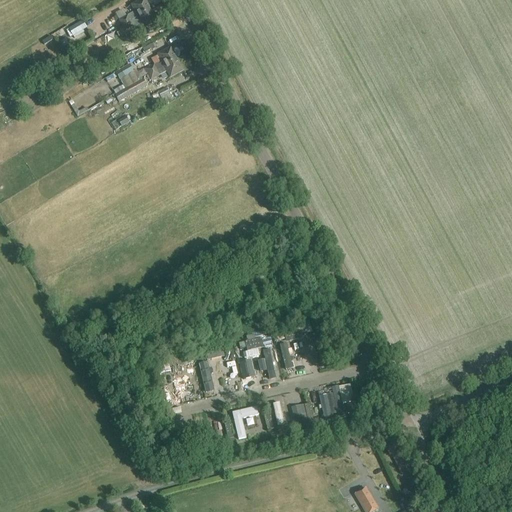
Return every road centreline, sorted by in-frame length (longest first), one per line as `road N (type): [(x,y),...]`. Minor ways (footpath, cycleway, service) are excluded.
road 1 (tertiary): [(375,366),(176,0)]
road 2 (track): [(93,511),(160,486),(408,424)]
road 3 (unclassified): [(179,430),(190,409),(375,366)]
